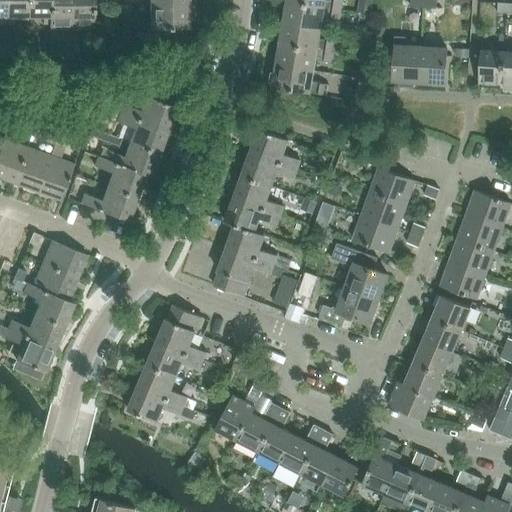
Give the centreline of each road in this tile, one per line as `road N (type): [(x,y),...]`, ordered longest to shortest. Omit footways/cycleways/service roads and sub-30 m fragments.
road 1 (residential): [(145,266),(224,100),(243,0)]
road 2 (residential): [(45,511),(81,370),(145,266)]
road 3 (residential): [(383,364),(460,167)]
road 4 (residential): [(362,414),(256,368),(274,320)]
road 5 (residential): [(145,266),(0,201)]
road 6 (residential): [(511,461),(362,414)]
road 7 (residential): [(274,320),(145,266)]
